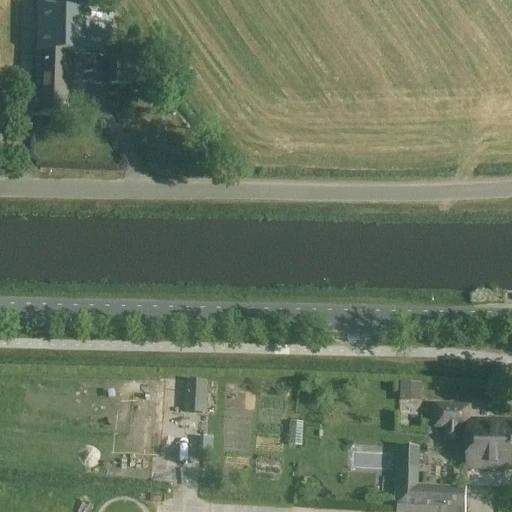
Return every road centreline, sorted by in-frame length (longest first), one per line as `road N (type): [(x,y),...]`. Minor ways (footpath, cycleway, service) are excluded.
road 1 (unclassified): [(511,188),(403,194),(0,187)]
road 2 (tertiary): [(511,322),(0,312)]
